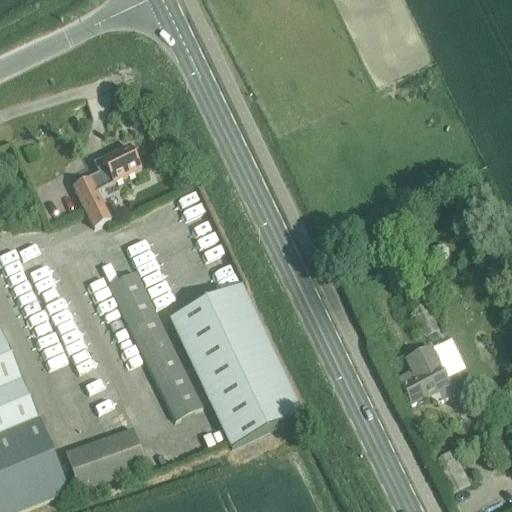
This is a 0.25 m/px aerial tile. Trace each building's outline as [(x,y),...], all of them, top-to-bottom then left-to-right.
[(106,192),(105,192),(113,188),(113,189),(141,175),(129,151),(101,165),(102,165),(94,169),(99,179),(73,191),(93,233),(110,225),(96,197),(106,192)] [(109,292),(175,427),(203,413),(137,278),(109,292)] [(302,420),(240,290),(169,323),(231,453),(302,420)] [(424,304),(411,310),(425,341),(438,335),(424,304)] [(0,511),(31,511),(68,497),(0,335),(0,511)] [(397,382),(410,409),(436,397),(441,406),(454,400),(450,391),(431,351),(405,363),(410,376),(397,382)] [(147,474),(133,434),(64,458),(78,499),(147,474)] [(447,501),(468,491),(457,468),(452,456),(430,466),(436,478),(447,501)]
